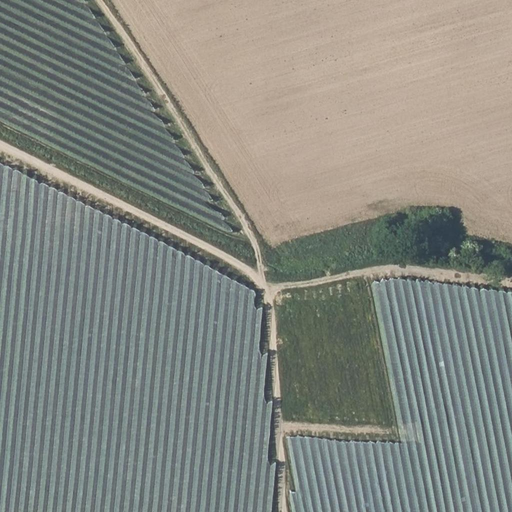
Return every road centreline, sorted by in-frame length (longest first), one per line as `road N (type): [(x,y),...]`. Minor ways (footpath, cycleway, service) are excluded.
road 1 (track): [(0,145),(254,272),(263,285),(273,359),(283,511)]
road 2 (track): [(99,0),(251,238),(254,272)]
